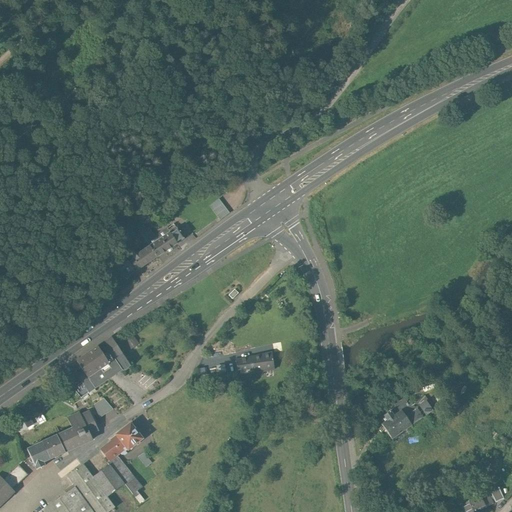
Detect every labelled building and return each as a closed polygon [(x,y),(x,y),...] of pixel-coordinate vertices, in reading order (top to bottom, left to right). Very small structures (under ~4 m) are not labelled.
[(229,212),(219,198),(209,205),(220,220),(229,212)] [(151,247),(158,257),(184,239),(173,224),(149,241),(152,245),(151,247)] [(158,257),(151,247),(136,256),(133,252),(127,256),(138,271),(158,257)] [(238,294),(235,290),(228,296),(232,300),(238,294)] [(80,400),(131,368),(115,343),(78,366),(86,379),(72,388),(80,400)] [(271,353),(236,360),(237,370),(249,368),(250,373),(274,369),(271,353)] [(102,398),(89,405),(98,421),(113,408),(102,398)] [(432,410),(425,400),(425,401),(424,399),(422,400),(423,402),(419,405),(426,415),(432,410)] [(411,403),(409,404),(407,402),(405,404),(407,406),(403,409),(408,414),(415,409),(411,403)] [(415,409),(408,414),(411,419),(408,421),(411,425),(421,417),(417,412),(419,410),(417,407),(415,409)] [(27,447),(38,469),(92,441),(85,428),(91,425),(82,408),(63,418),(68,426),(27,447)] [(401,411),(393,416),(389,411),(383,416),(387,421),(381,425),(391,439),(411,425),(408,421),(411,419),(408,414),(405,416),(401,411)] [(28,415),(13,422),(18,432),(33,425),(28,415)] [(101,447),(111,461),(120,454),(126,450),(129,455),(146,443),(133,425),(101,447)] [(145,489),(120,454),(111,461),(136,496),(145,489)] [(77,485),(96,511),(114,511),(119,509),(110,497),(126,486),(109,463),(93,475),(84,462),(69,473),(77,485)] [(0,505),(16,491),(0,473),(0,505)] [(96,511),(77,485),(42,510),(43,511),(96,511)] [(500,488),(491,492),(496,503),(505,499),(500,488)] [(478,498),(475,490),(466,495),(469,502),(463,505),(466,511),(482,511),(482,510),(493,504),(488,493),(478,498)]
